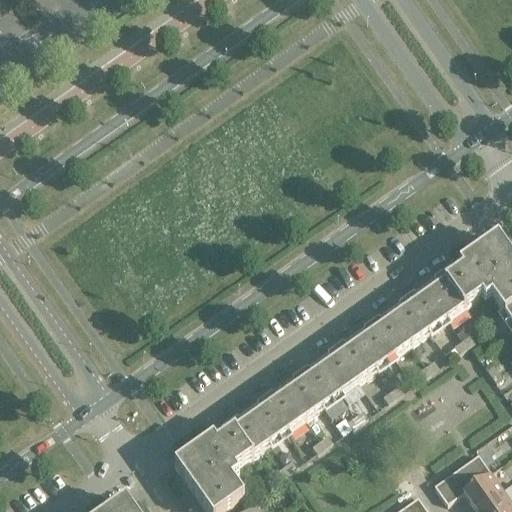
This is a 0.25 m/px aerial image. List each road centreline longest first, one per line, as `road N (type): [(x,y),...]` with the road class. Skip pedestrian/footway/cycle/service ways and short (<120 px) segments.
road 1 (residential): [(129,458),(511,188)]
road 2 (secondary): [(108,399),(464,149)]
road 3 (secondary): [(291,0),(0,205)]
road 4 (tertiary): [(108,399),(0,248)]
road 5 (unclassified): [(358,0),(464,149)]
road 6 (unclassified): [(492,129),(400,0)]
road 7 (tertiary): [(0,303),(82,418)]
